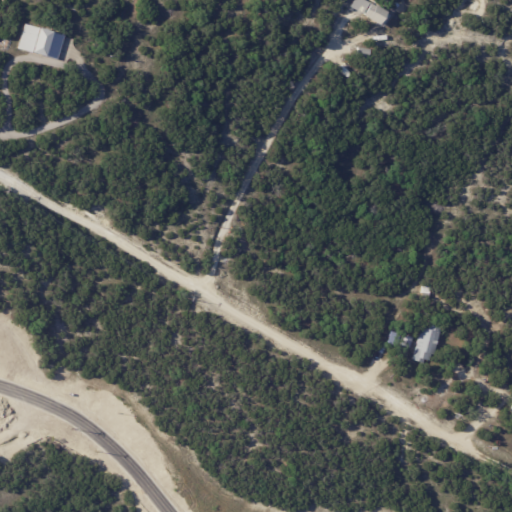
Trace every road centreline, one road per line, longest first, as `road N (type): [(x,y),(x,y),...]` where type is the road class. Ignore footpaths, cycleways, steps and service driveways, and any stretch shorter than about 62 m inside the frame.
road 1 (residential): [(0,173),(450,434)]
road 2 (tertiary): [(0,432),(54,407),(90,404),(107,415),(170,511)]
